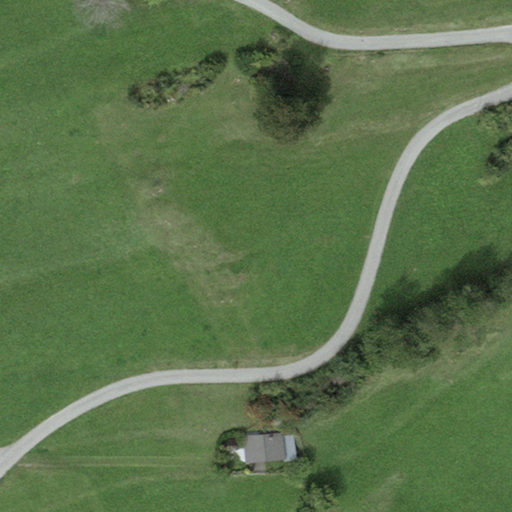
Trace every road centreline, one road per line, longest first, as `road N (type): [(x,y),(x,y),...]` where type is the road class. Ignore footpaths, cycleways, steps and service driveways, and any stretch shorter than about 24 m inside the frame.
road 1 (unclassified): [(0,474),(35,435),(120,388),(157,377),(263,375),(320,360),(356,315),(412,150),(443,118),(511,92)]
road 2 (unclassified): [(511,36),(344,43),(317,38),(248,0)]
